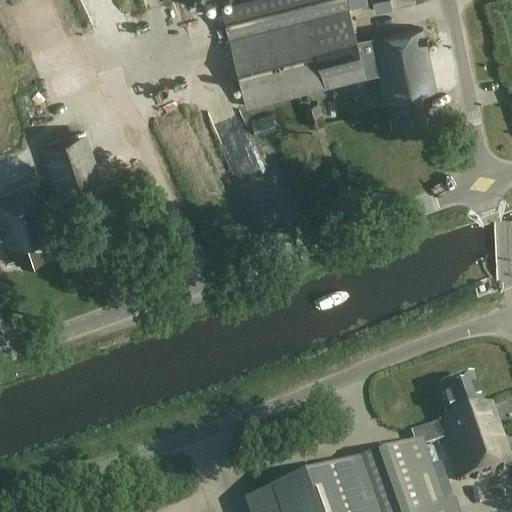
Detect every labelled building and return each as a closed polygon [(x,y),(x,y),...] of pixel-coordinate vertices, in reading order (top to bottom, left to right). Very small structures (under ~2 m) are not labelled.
[(117,0),(85,0),(99,33),(127,21),(117,0)] [(357,43),(346,0),(241,0),(221,5),(245,106),(380,75),(386,101),(387,101),(394,135),(427,127),(420,95),(435,91),(420,29),(374,40),(357,43)] [(326,124),(318,103),(303,109),(310,129),(326,124)] [(96,197),(75,135),(40,147),(61,208),(96,197)] [(56,231),(40,183),(0,197),(0,221),(2,227),(0,227),(0,238),(7,236),(16,263),(22,261),(23,265),(45,258),(43,252),(59,247),(53,232),(56,231)] [(345,511),(454,511),(451,502),(443,505),(423,448),(445,440),(460,482),(511,464),(492,407),(484,410),(474,381),(442,392),(447,407),(445,408),(450,422),(440,425),(412,434),(416,446),(333,475),(345,511)]
